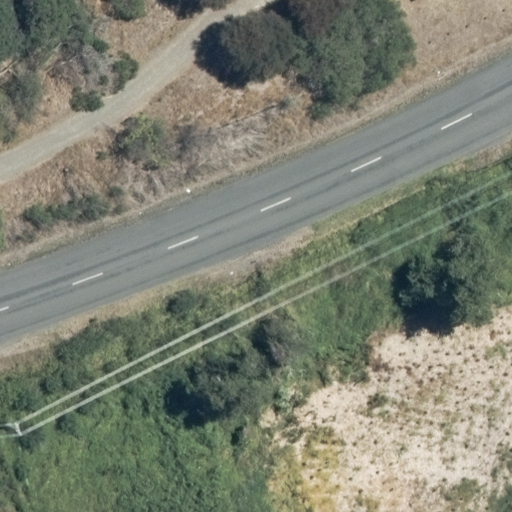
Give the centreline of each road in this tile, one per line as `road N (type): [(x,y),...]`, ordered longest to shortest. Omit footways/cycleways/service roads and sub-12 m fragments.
road 1 (tertiary): [(511,86),(124,265),(0,302)]
road 2 (track): [(192,0),(0,131)]
